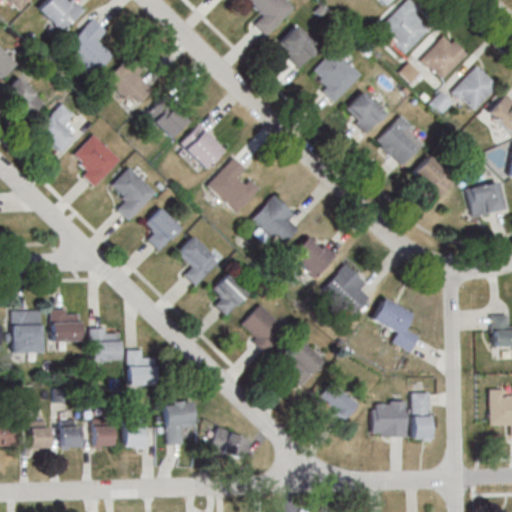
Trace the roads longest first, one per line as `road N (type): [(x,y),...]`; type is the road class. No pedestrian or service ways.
road 1 (residential): [(511,476),(0,493)]
road 2 (residential): [(511,259),(450,266),(399,242),(148,0)]
road 3 (residential): [(328,482),(0,166)]
road 4 (residential): [(454,511),(450,266)]
